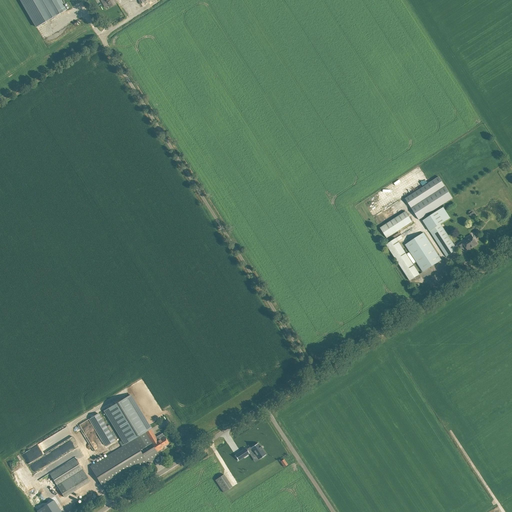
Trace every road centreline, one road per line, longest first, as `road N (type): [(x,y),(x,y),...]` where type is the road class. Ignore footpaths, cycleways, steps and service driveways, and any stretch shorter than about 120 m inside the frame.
road 1 (unclassified): [(313,373),(103,39),(156,1)]
road 2 (unclassified): [(313,373),(511,246)]
road 3 (unclassified): [(99,511),(264,405)]
road 4 (unclassified): [(334,511),(264,405)]
